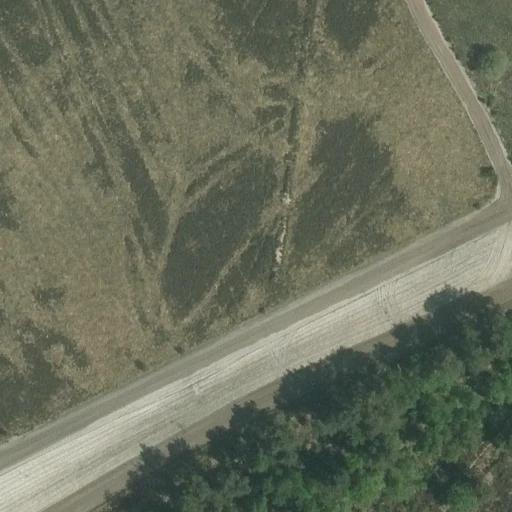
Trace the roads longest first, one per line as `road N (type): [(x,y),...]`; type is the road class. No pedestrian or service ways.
road 1 (unknown): [(511,196),(193,354)]
road 2 (unknown): [(511,190),(419,0)]
road 3 (track): [(415,511),(511,419)]
